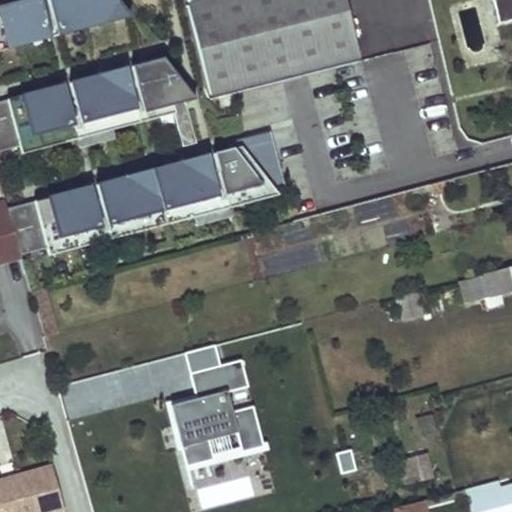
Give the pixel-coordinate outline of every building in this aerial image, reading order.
[(0,0),(0,50),(49,38),(39,0),(0,0)] [(48,0),(39,0),(49,38),(57,36),(48,0)] [(114,0),(48,0),(57,36),(129,18),(114,0)] [(356,60),(339,0),(194,0),(187,2),(212,98),(234,92),(356,60)] [(511,20),(511,0),(493,0),(500,23),(511,20)] [(164,58),(132,66),(146,121),(174,114),(172,105),(185,102),(179,79),(164,58)] [(132,66),(126,68),(140,122),(146,121),(132,66)] [(140,122),(126,68),(70,82),(84,136),(140,122)] [(70,82),(64,83),(77,138),(84,136),(70,82)] [(77,138),(64,83),(0,99),(0,149),(19,145),(21,152),(77,138)] [(195,143),(185,102),(172,105),(174,114),(182,146),(195,143)] [(231,151),(213,155),(227,210),(285,195),(269,133),(226,144),(231,151)] [(213,155),(207,157),(220,212),(227,210),(213,155)] [(220,212),(207,157),(95,185),(109,240),(220,212)] [(429,186),(432,195),(456,189),(453,180),(429,186)] [(95,185),(89,186),(103,241),(109,240),(95,185)] [(103,241),(89,186),(6,207),(19,254),(46,247),(49,255),(103,241)] [(0,264),(21,258),(19,254),(6,207),(5,202),(0,203),(0,264)] [(511,268),(458,282),(464,303),(511,290),(511,268)] [(213,345),(183,353),(194,395),(195,399),(170,406),(181,450),(185,467),(213,460),(208,441),(236,434),(240,453),(263,448),(262,444),(252,407),(231,412),(226,393),(247,387),(240,361),(219,366),(213,345)] [(194,395),(165,403),(177,451),(181,450),(170,406),(195,399),(194,395)] [(429,413),(411,422),(419,439),(437,431),(429,413)] [(0,463),(12,460),(0,418),(0,417),(0,463)] [(213,460),(185,467),(186,471),(268,450),(266,442),(262,444),(263,448),(240,453),(236,434),(208,441),(213,460)] [(340,475),(355,472),(350,450),(335,454),(340,475)] [(398,460),(403,486),(433,480),(428,454),(398,460)] [(0,482),(0,511),(60,511),(64,511),(52,468),(0,482)] [(465,496),(469,511),(492,511),(511,506),(511,494),(510,486),(498,489),(495,482),(464,490),(465,496)] [(389,510),(389,511),(423,511),(422,507),(465,496),(464,490),(456,492),(455,493),(389,510)]
